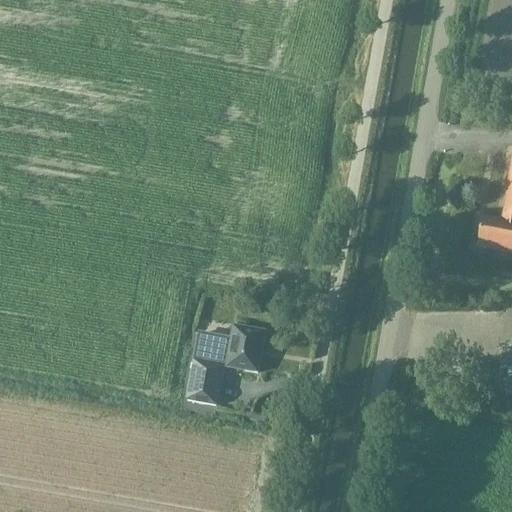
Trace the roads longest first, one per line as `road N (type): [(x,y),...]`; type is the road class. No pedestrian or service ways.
road 1 (unclassified): [(355,511),(449,0)]
road 2 (unclassified): [(383,0),(291,511)]
